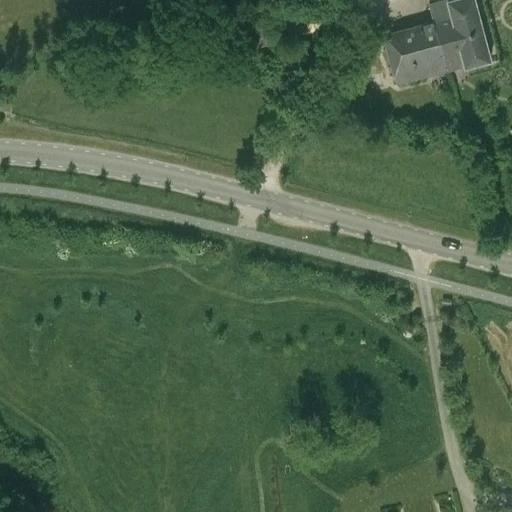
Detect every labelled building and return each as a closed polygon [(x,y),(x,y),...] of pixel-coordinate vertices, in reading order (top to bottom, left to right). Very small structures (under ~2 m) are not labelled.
[(260,17),(226,25),(231,50),(238,48),(239,51),(267,45),(266,40),(334,25),(328,0),(323,0),(260,14),(260,17)] [(474,0),(447,0),(446,0),(430,4),(435,21),(442,51),(444,51),(449,71),(463,67),(490,60),(474,0)] [(433,22),(394,32),(392,23),(375,28),(377,36),(383,35),(397,85),(449,71),(444,51),(442,51),(435,21),(430,4),(428,5),(433,22)] [(267,68),(272,58),(258,51),(253,61),(267,68)] [(308,65),(282,52),(266,79),(292,92),(308,65)]
